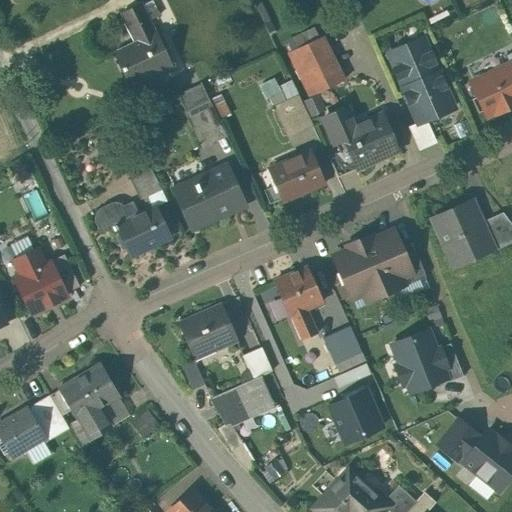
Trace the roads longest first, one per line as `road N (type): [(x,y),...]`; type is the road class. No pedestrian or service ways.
road 1 (residential): [(511,132),(114,309)]
road 2 (residential): [(0,67),(114,309)]
road 3 (residential): [(160,388),(261,511)]
road 4 (residential): [(114,309),(0,377)]
